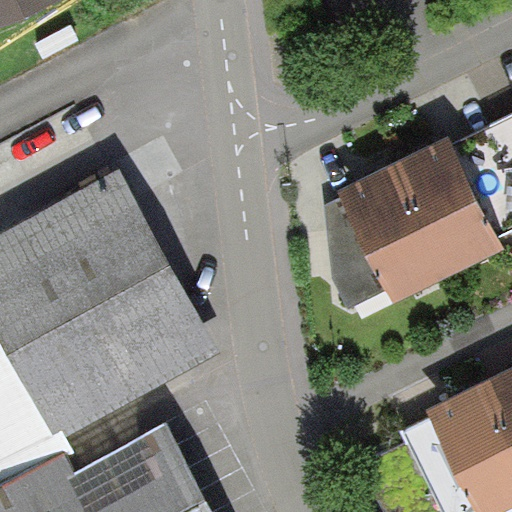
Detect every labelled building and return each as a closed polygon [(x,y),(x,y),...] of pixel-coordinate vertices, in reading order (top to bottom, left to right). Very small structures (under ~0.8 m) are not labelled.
[(0,0),(0,9),(21,0),(0,0)] [(511,214),(511,101),(455,130),(500,221),(511,214)] [(422,132),(395,145),(450,257),(505,230),(500,221),(455,130),(450,118),(422,132)] [(394,284),(450,257),(395,145),(364,160),(339,172),(346,186),(391,279),(394,284)] [(221,335),(119,152),(0,217),(0,470),(66,434),(69,439),(75,434),(68,419),(221,335)] [(391,279),(346,186),(326,195),(331,268),(348,300),(391,279)] [(511,349),(510,351),(484,363),(511,421),(511,349)] [(483,504),(511,489),(511,421),(484,363),(453,378),(428,390),(435,405),(479,496),(483,504)] [(0,511),(225,511),(164,401),(75,449),(69,439),(66,434),(0,470),(0,511)] [(401,421),(406,432),(446,511),(462,511),(479,496),(435,405),(401,421)] [(446,511),(406,432),(361,454),(389,511),(446,511)]
